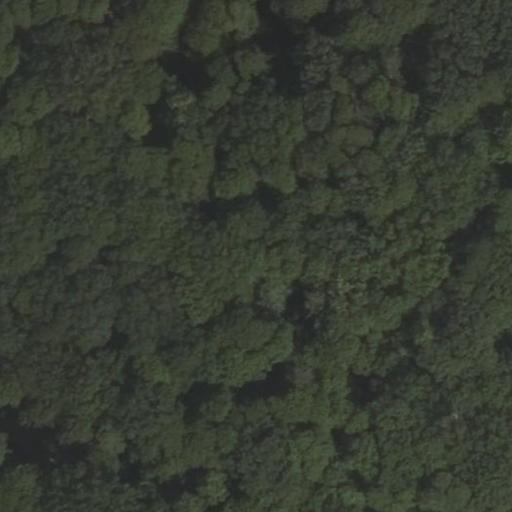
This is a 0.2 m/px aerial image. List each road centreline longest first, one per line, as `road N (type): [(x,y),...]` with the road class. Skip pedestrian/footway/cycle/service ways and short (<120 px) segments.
road 1 (track): [(0,203),(8,196),(113,326),(159,408)]
road 2 (track): [(8,196),(28,108),(0,18)]
